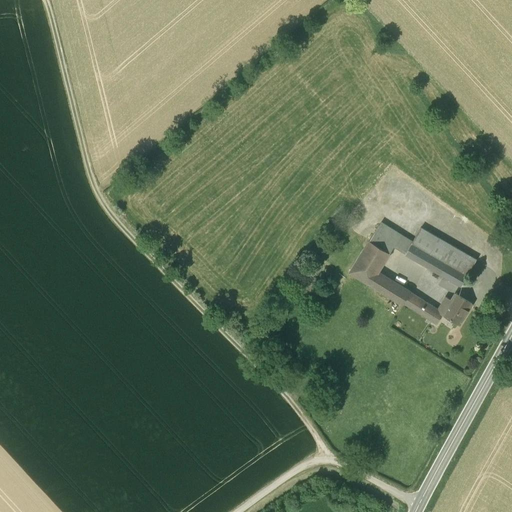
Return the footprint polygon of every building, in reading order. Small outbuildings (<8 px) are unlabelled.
[(379,225),(374,232),(395,245),(394,246),(406,253),(411,245),(379,225)] [(476,261),(420,228),(411,245),(466,277),(476,261)] [(369,240),(390,253),(394,246),(395,245),(374,232),(369,240)] [(372,282),(377,274),(390,253),(369,240),(351,270),(372,282)] [(466,277),(411,245),(406,253),(406,254),(461,286),(466,277)] [(402,307),(404,303),(372,282),(351,270),(349,273),(364,283),(402,307)] [(438,324),(443,315),(377,274),(372,282),(404,303),(438,324)] [(472,303),(456,294),(450,304),(466,314),(472,303)] [(466,314),(450,304),(443,315),(459,325),(466,314)]
